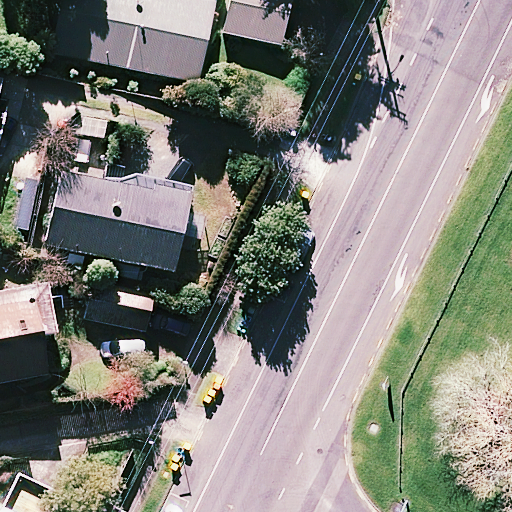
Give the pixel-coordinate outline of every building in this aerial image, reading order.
[(213,10),(165,0),(62,0),(50,60),(196,90),(213,10)] [(291,0),(232,0),(223,40),(280,53),(291,0)] [(189,209),(59,178),(41,254),(172,285),(189,209)] [(153,301),(94,288),(86,325),(112,330),(145,338),(153,301)] [(53,343),(46,295),(0,301),(0,391),(45,385),(38,345),(53,343)]
